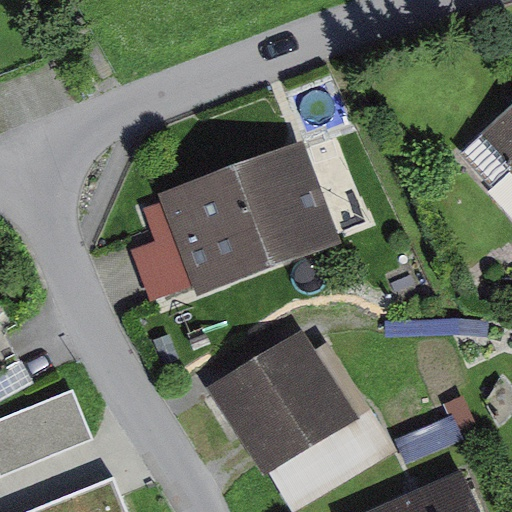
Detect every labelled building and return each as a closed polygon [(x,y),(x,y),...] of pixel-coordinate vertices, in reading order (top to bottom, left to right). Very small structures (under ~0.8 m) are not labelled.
[(511,119),(493,138),(511,158),(511,119)] [(349,234),(306,142),(183,198),(226,290),(349,234)] [(391,453),(312,333),(229,388),(308,508),(391,453)] [(90,439),(71,394),(0,423),(0,474),(0,476),(90,439)] [(491,511),(472,473),(391,511),(491,511)] [(122,511),(111,484),(41,511),(122,511)]
